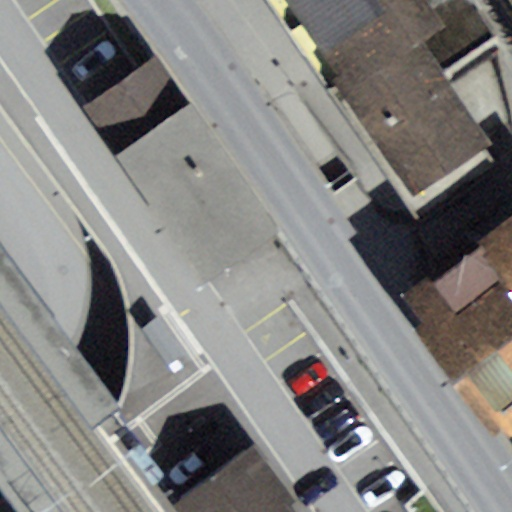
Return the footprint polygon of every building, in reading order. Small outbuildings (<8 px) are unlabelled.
[(282,0),(344,92),(419,41),(445,24),(428,0),(282,0)] [(490,143),(419,41),(344,92),(333,100),(417,221),(496,167),(483,148),(490,143)] [(156,52),(82,104),(204,279),(278,228),(156,52)] [(511,210),(402,293),(424,322),(416,328),(494,432),(503,425),(510,435),(511,433),(511,210)] [(0,301),(93,426),(115,410),(0,253),(0,301)] [(59,511),(0,430),(0,492),(15,511),(59,511)] [(295,501),(252,445),(178,502),(185,511),(290,511),(287,508),(295,501)]
